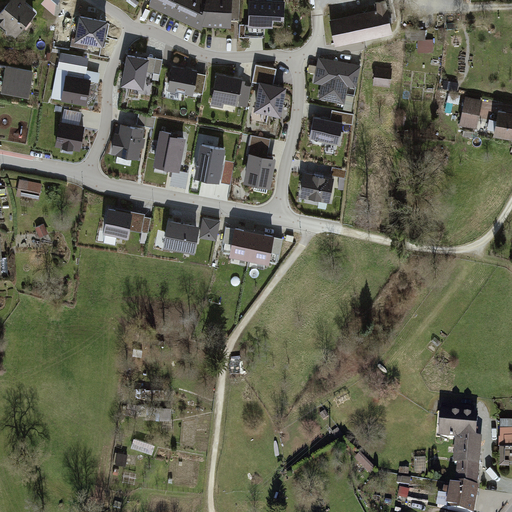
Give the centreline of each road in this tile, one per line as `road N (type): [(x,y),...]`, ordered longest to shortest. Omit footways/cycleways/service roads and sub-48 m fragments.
road 1 (residential): [(89,174),(280,219)]
road 2 (track): [(343,233),(455,252),(478,248),(511,206)]
road 3 (residential): [(131,31),(216,57),(298,57)]
road 4 (residential): [(298,57),(300,99),(280,219)]
road 5 (residential): [(89,174),(115,59),(131,31)]
